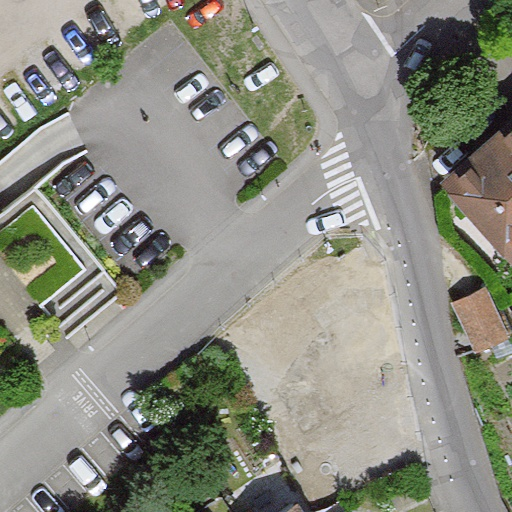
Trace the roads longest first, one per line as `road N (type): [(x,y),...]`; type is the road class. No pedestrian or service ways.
road 1 (unclassified): [(479,511),(441,404),(391,163),(357,79)]
road 2 (residential): [(450,0),(357,79)]
